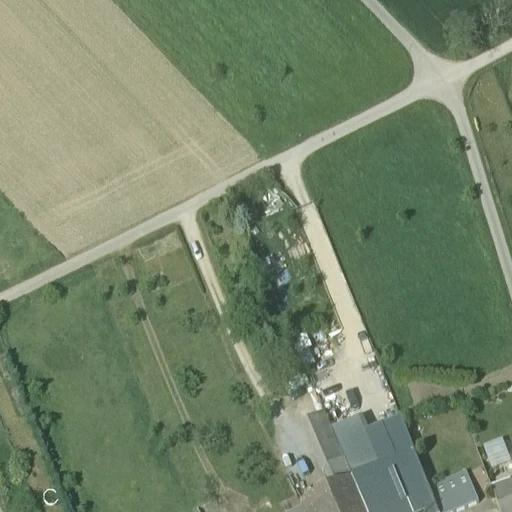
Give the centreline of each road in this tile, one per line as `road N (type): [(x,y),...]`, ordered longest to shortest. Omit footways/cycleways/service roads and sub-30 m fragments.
road 1 (track): [(0,303),(442,80)]
road 2 (track): [(442,80),(511,288)]
